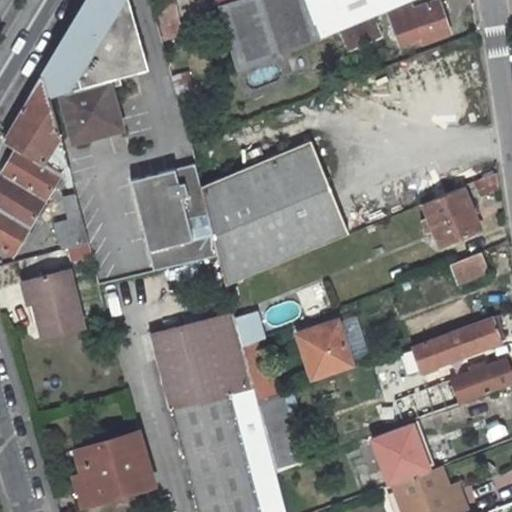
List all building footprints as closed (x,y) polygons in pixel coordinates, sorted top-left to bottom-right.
[(42,73),(48,94),(59,91),(71,140),(120,127),(110,86),(117,84),(115,77),(144,70),(126,0),(105,0),(83,6),(42,73)] [(182,33),(173,0),(152,0),(163,38),(182,33)] [(317,40),(316,37),(304,0),(241,0),(218,9),(231,52),(240,72),(317,40)] [(304,0),(316,37),(406,0),(304,0)] [(411,11),(422,42),(450,32),(437,1),(411,11)] [(340,35),(346,52),(380,39),(373,21),(340,35)] [(72,186),(48,94),(42,73),(1,139),(16,147),(0,174),(0,245),(12,252),(59,172),(63,175),(67,188),(72,186)] [(169,80),(172,89),(175,88),(178,95),(189,91),(182,75),(169,80)] [(203,205),(317,158),(309,141),(198,187),(203,205)] [(224,286),(246,276),(350,233),(317,158),(203,205),(224,286)] [(499,188),(496,172),(472,182),(479,196),(499,188)] [(433,230),(439,245),(478,229),(461,186),(421,203),(427,218),(421,221),(426,233),(433,230)] [(62,195),(67,217),(54,221),(60,245),(86,239),(74,193),(62,195)] [(449,264),(457,282),(483,272),(476,254),(449,264)] [(34,302),(44,339),(84,327),(69,268),(32,279),(38,300),(34,302)] [(32,279),(22,282),(28,303),(34,302),(38,300),(32,279)] [(511,308),(488,317),(489,321),(402,353),(410,374),(511,336),(511,308)] [(233,317),(240,348),(258,341),(264,338),(256,312),(233,317)] [(170,408),(229,392),(251,387),(240,348),(233,317),(232,316),(152,337),(170,408)] [(352,342),(348,332),(343,334),(339,320),(298,332),(310,376),(351,364),(345,344),(352,342)] [(251,387),(256,403),(273,397),(258,341),(240,348),(251,387)] [(511,382),(511,381),(504,360),(451,380),(453,385),(411,401),(413,407),(417,406),(422,419),(461,404),(460,401),(511,382)] [(170,408),(197,511),(260,511),(229,392),(170,408)] [(256,403),(265,438),(292,428),(283,393),(273,397),(256,403)] [(410,423),(426,469),(435,466),(418,420),(410,423)] [(426,469),(410,423),(372,437),(388,484),(391,482),(426,469)] [(292,428),(265,438),(275,473),(301,463),(292,428)] [(153,486),(139,432),(123,437),(80,448),(87,471),(95,502),(153,486)] [(426,469),(391,482),(401,511),(466,511),(463,502),(453,506),(446,487),(438,465),(435,466),(426,469)] [(78,473),(87,504),(95,502),(87,471),(78,473)] [(453,506),(463,502),(456,484),(446,487),(453,506)]
